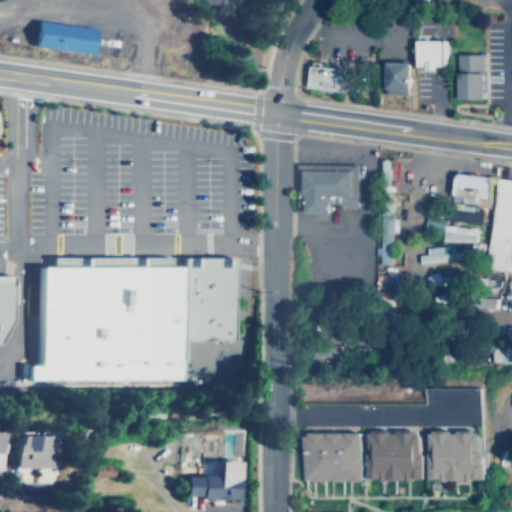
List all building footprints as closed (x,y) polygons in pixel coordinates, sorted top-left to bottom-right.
[(28,19),(88,27),(84,50),(25,42),(28,19)] [(412,35),(412,66),(419,66),(419,68),(432,68),(432,65),(441,65),(441,37),(424,37),(424,35),(412,35)] [(455,52),(454,97),(481,97),(482,53),(455,52)] [(380,61),(379,93),(404,93),(404,61),(380,61)] [(305,63),(342,68),(339,91),(302,86),(305,63)] [(379,158),(387,158),(387,178),(379,178),(379,158)] [(293,165),(356,165),(355,206),(326,206),(326,213),(293,213),(293,165)] [(447,194),(449,177),(453,168),(488,173),(491,181),(488,200),(447,194)] [(511,179),(494,177),(491,200),(487,231),(511,234),(511,179)] [(380,264),(394,265),(395,216),(382,216),(380,264)] [(440,227),(440,241),(472,241),(472,227),(440,227)] [(487,231),(511,234),(511,270),(482,267),(487,231)] [(459,246),(426,248),(427,254),(419,254),(420,262),(459,261),(459,246)] [(230,341),(229,253),(36,255),(37,364),(24,364),(25,386),(179,385),(178,342),(230,341)] [(462,285),(462,274),(432,274),(432,286),(462,285)] [(0,276),(12,276),(12,319),(0,339),(0,276)] [(509,344),(501,344),(501,343),(491,344),(492,362),(510,361),(509,344)] [(420,431),(420,479),(476,479),(476,430),(420,431)] [(12,468),(51,468),(51,431),(30,431),(30,435),(12,435),(12,468)] [(415,431),(359,431),(359,480),(415,479),(415,431)] [(354,480),(353,441),(297,442),(298,480),(354,480)] [(178,473),(178,497),(231,497),(231,473),(178,473)]
